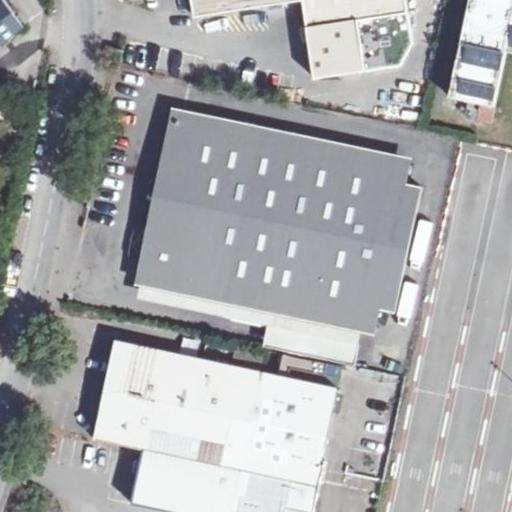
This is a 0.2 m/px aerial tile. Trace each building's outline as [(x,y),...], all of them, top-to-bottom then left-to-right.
[(0,0),(0,43),(25,26),(5,0),(0,0)] [(193,0),(196,17),(294,0),(304,0),(316,78),(402,63),(415,40),(408,0),(193,0)] [(511,0),(472,0),(451,95),(480,101),(477,117),(491,120),(506,50),(511,51),(511,0)] [(399,156),(178,109),(142,287),(275,315),(363,333),(368,307),(397,313),(424,188),(394,181),(399,156)] [(363,333),(275,315),(269,346),(356,365),(363,333)] [(139,476),(133,504),(171,511),(315,511),(327,462),(323,462),(339,387),(116,340),(94,439),(145,449),(143,457),(139,476)] [(139,476),(143,457),(136,461),(134,472),(139,476)]
